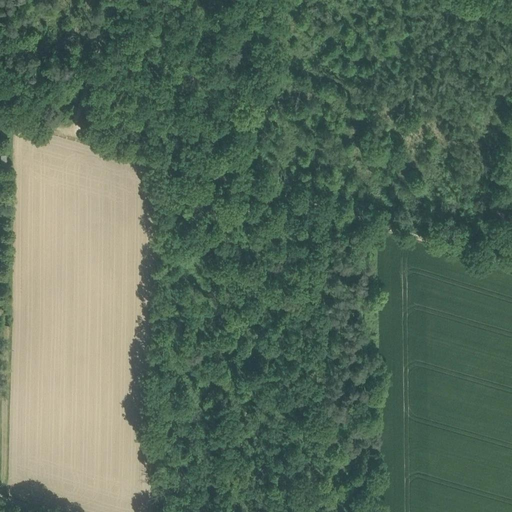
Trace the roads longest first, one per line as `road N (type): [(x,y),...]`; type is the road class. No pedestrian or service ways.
road 1 (track): [(111,0),(72,133),(255,189)]
road 2 (track): [(255,189),(511,265)]
